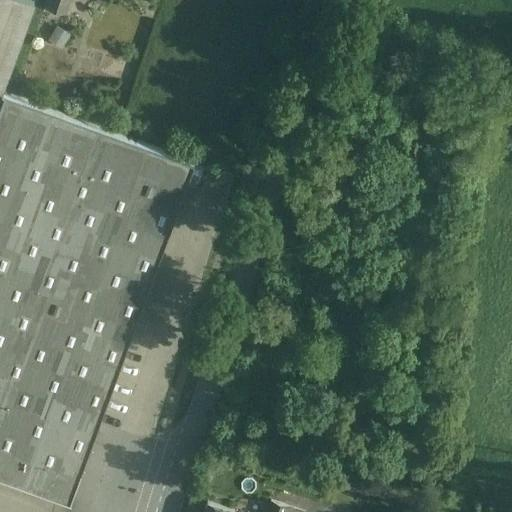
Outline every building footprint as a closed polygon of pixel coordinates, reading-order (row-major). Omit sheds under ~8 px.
[(0,0),(0,94),(1,91),(2,91),(34,2),(29,0),(0,0)] [(68,0),(49,0),(47,8),(64,13),(68,0)] [(1,91),(0,94),(0,476),(70,502),(194,161),(2,91),(1,91)] [(291,511),(293,507),(271,500),(267,511),(291,511)] [(208,502),(204,511),(234,511),(235,511),(208,502)]
